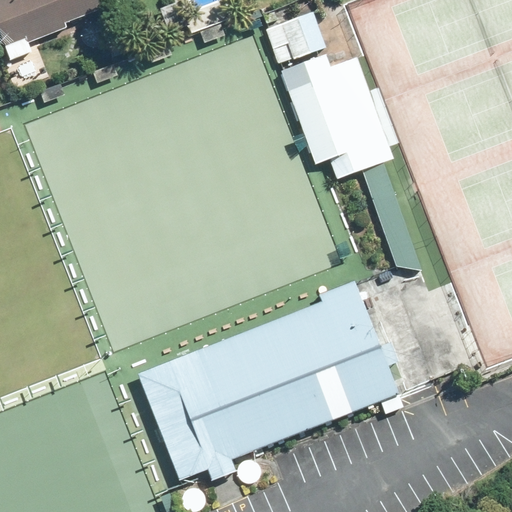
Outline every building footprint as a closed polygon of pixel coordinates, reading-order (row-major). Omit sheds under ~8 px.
[(99,0),(0,0),(0,29),(13,63),(35,54),(31,45),(69,30),(67,25),(104,11),(99,0)] [(329,49),(316,13),(268,30),(281,66),(329,49)] [(222,25),(201,32),(205,43),(226,36),(222,25)] [(168,47),(147,56),(151,64),(171,55),(168,47)] [(396,159),(359,59),(333,69),(327,55),(282,71),(318,166),(333,160),(340,181),(396,159)] [(117,64),(93,74),(96,84),(121,74),(117,64)] [(39,94),(44,104),(63,96),(58,85),(39,94)] [(322,296),(325,303),(140,375),(181,481),(209,470),(214,482),(238,472),(233,460),(382,403),(388,417),(407,409),(401,395),(390,368),(400,364),(392,344),(382,347),(357,282),(322,296)] [(175,511),(168,495),(158,499),(162,511),(175,511)]
